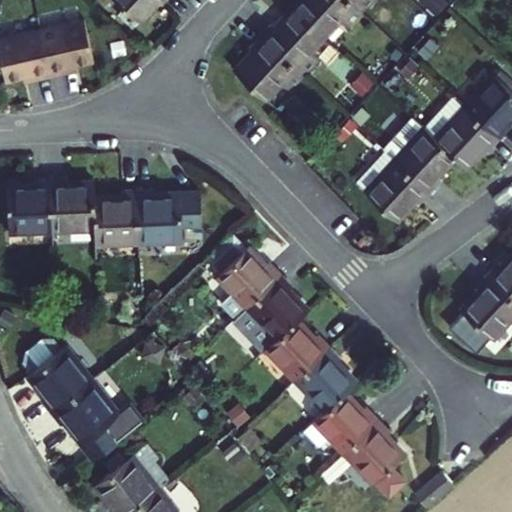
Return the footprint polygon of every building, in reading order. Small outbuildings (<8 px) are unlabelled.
[(114,0),(133,17),(148,0),(114,0)] [(308,42),(324,25),(297,0),(290,0),(275,17),(272,14),(259,28),(302,68),(318,51),(308,42)] [(363,2),(360,0),(297,0),(324,25),(339,10),(348,18),(363,2)] [(78,15),(34,24),(45,72),(60,68),(59,63),(70,60),(88,56),(78,15)] [(30,75),(45,72),(34,24),(0,32),(0,76),(18,72),(29,70),(30,75)] [(302,68),(259,28),(249,39),(252,42),(234,61),(264,90),(279,73),(289,82),(302,68)] [(70,60),(59,63),(60,68),(71,66),(70,60)] [(508,116),(505,113),(511,105),(511,83),(492,64),(463,96),(497,127),(508,116)] [(29,70),(18,72),(19,78),(30,75),(29,70)] [(421,117),(453,147),(463,157),(481,137),(485,140),(497,127),(463,96),(451,85),(421,117)] [(381,141),(382,142),(423,180),(426,183),(438,170),(435,166),(453,147),(421,117),(412,109),(381,141)] [(382,142),(354,173),(395,210),(411,193),(414,196),(426,183),(423,180),(382,142)] [(49,218),(47,166),(33,167),(33,171),(5,172),(6,219),(49,218)] [(65,166),(47,166),(49,218),(93,216),(92,185),(92,169),(65,170),(65,166)] [(139,180),(140,231),(183,230),(182,213),(201,212),(201,183),(154,184),(154,179),(139,180)] [(121,185),(92,185),(93,216),(94,232),(140,231),(139,180),(121,180),(121,185)] [(236,307),(248,296),(283,265),(270,251),(267,253),(251,235),(219,265),(235,281),(223,292),(236,307)] [(511,248),(504,257),(502,255),(490,268),(511,289),(511,248)] [(283,265),(248,296),(277,326),(298,308),(309,297),(290,278),(293,276),(283,265)] [(511,313),(511,289),(490,268),(478,280),(481,283),(463,302),(495,331),(511,313)] [(277,326),(266,337),(296,368),(330,337),(317,323),(314,325),(298,308),(277,326)] [(23,339),(22,350),(29,361),(26,363),(42,384),(39,387),(49,399),(88,368),(63,334),(59,337),(51,327),(39,327),(23,339)] [(357,372),(338,352),(341,349),(330,337),(296,368),(325,400),(346,382),(357,372)] [(88,368),(49,399),(59,412),(62,410),(79,432),(87,427),(99,443),(141,411),(128,394),(115,403),(88,368)] [(325,400),(304,419),(318,435),(328,425),(343,441),(377,410),(365,396),(361,399),(346,382),(325,400)] [(377,410),(343,441),(373,473),(374,472),(388,486),(404,471),(390,457),(403,444),(386,425),(389,422),(377,410)] [(87,427),(79,432),(91,448),(99,443),(87,427)] [(107,498),(117,511),(156,481),(130,447),(93,475),(109,496),(107,498)] [(453,473),(443,462),(415,485),(425,497),(453,473)] [(180,511),(156,481),(117,511),(180,511)]
